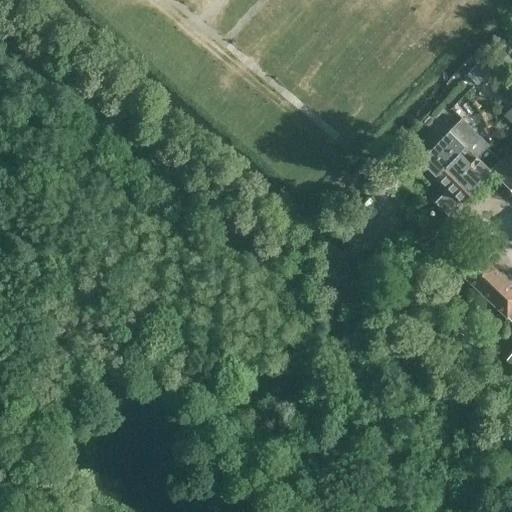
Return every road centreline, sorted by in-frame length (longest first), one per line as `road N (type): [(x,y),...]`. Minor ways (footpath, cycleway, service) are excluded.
road 1 (unclassified): [(0,15),(350,302)]
road 2 (unclassified): [(350,302),(511,442)]
